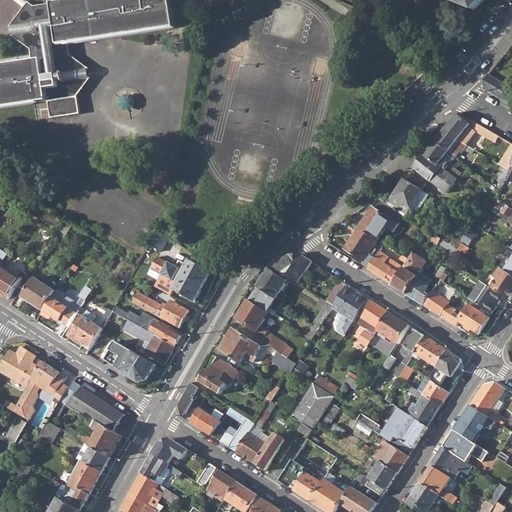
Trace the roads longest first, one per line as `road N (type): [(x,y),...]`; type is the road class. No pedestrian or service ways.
road 1 (tertiary): [(160,414),(242,274),(297,225)]
road 2 (residential): [(297,225),(320,251),(486,358)]
road 3 (tertiary): [(297,225),(449,84)]
road 4 (residential): [(386,511),(486,358)]
road 5 (residential): [(160,414),(9,315)]
road 6 (residential): [(160,414),(308,511)]
